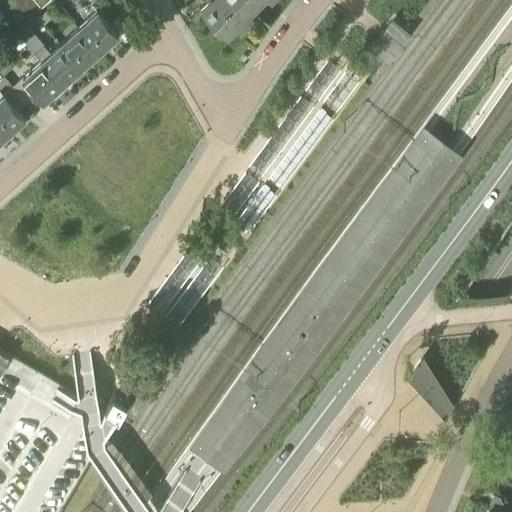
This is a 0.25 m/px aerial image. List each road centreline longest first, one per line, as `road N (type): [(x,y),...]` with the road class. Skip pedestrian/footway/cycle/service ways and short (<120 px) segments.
road 1 (secondary): [(511,155),(247,511)]
road 2 (residential): [(0,281),(57,307),(125,295),(238,112)]
road 3 (primary): [(511,256),(340,511)]
road 4 (residential): [(169,41),(0,186)]
road 5 (residential): [(435,511),(471,428),(511,364)]
road 6 (residential): [(238,112),(316,0)]
